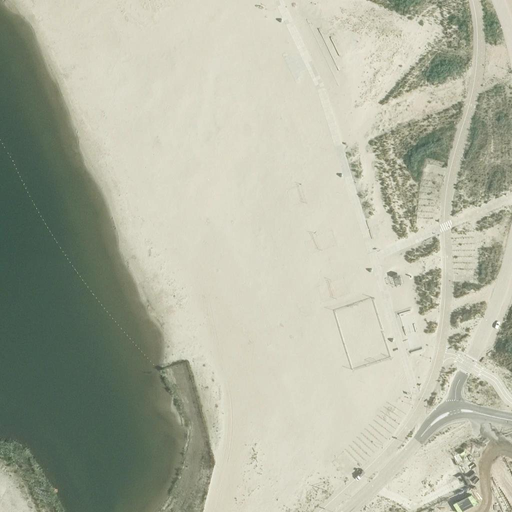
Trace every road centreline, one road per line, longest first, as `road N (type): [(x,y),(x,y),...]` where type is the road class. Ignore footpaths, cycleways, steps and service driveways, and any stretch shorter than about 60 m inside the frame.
road 1 (unclassified): [(454,411),(456,387),(511,251)]
road 2 (unclassified): [(347,511),(454,411)]
